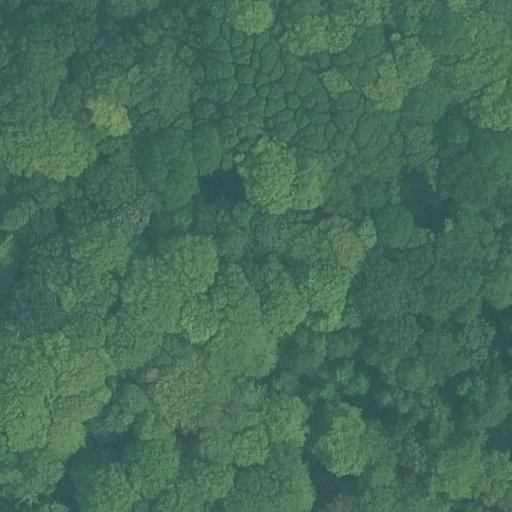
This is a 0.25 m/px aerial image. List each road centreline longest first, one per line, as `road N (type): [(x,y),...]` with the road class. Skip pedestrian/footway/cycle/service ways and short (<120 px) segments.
road 1 (track): [(130,434),(485,511)]
road 2 (track): [(107,429),(0,497)]
